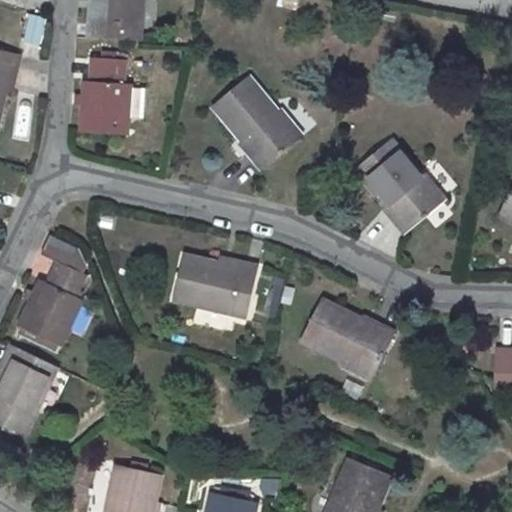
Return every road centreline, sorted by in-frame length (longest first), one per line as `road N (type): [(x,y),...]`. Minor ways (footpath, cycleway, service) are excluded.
road 1 (residential): [(511,289),(437,288),(253,209),(50,171)]
road 2 (residential): [(62,0),(50,171)]
